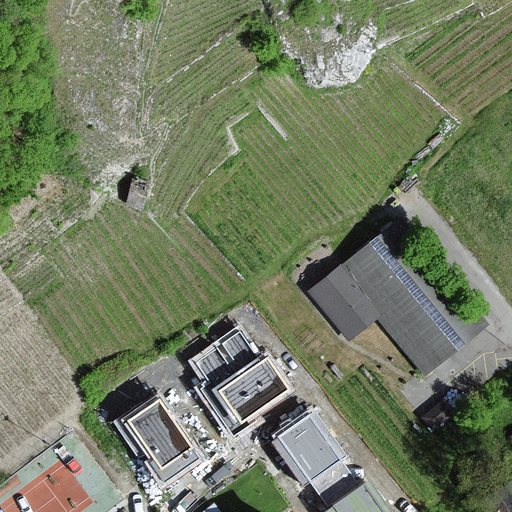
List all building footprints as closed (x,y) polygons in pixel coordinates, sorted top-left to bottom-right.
[(403,217),(308,293),(348,342),(377,319),(424,378),(490,326),(403,217)] [(248,313),(185,351),(228,421),(291,383),(248,313)] [(158,380),(117,407),(163,475),(204,448),(158,380)] [(397,511),(369,466),(359,472),(313,399),(268,426),(300,477),(306,474),(329,511),(397,511)] [(511,511),(511,495),(490,511),(511,511)]
